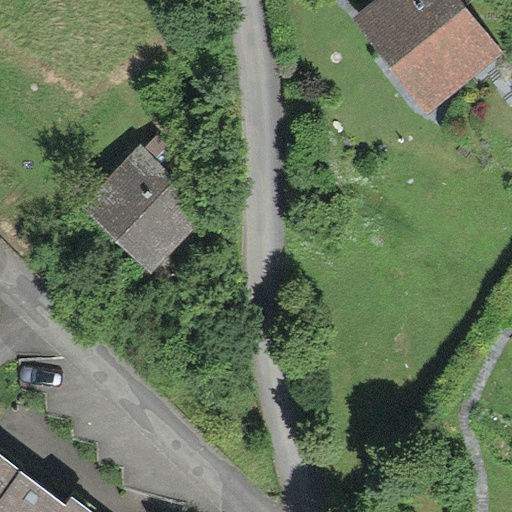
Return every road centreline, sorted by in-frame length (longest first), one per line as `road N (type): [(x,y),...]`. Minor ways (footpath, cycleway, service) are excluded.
road 1 (residential): [(237,0),(287,511)]
road 2 (residential): [(0,260),(267,511)]
